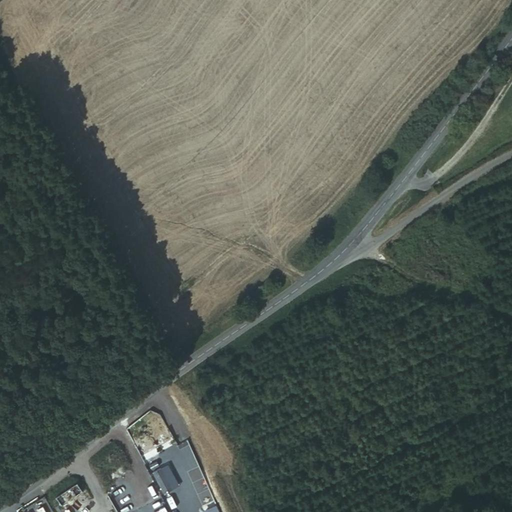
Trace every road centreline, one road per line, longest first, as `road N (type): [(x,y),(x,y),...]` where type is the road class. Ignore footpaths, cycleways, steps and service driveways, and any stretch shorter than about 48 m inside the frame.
road 1 (tertiary): [(336,256),(0,511)]
road 2 (tertiary): [(511,23),(336,256)]
road 3 (unclassified): [(336,256),(369,246),(511,150)]
